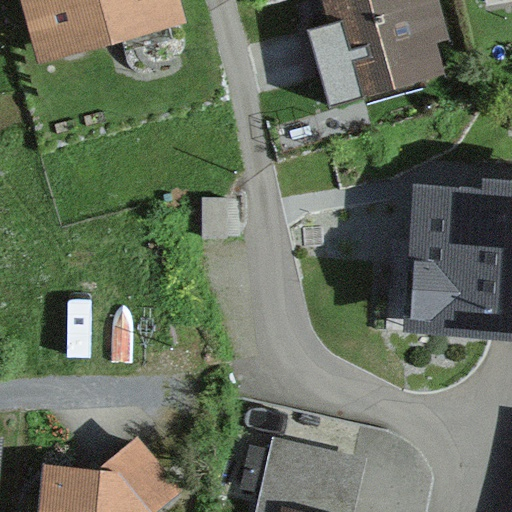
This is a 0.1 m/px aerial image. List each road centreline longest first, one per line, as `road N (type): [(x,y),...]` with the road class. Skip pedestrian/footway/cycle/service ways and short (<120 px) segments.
road 1 (residential): [(223,0),(262,162),(277,322),(299,376),(424,419),(456,474),(450,511)]
road 2 (residential): [(0,396),(140,388)]
